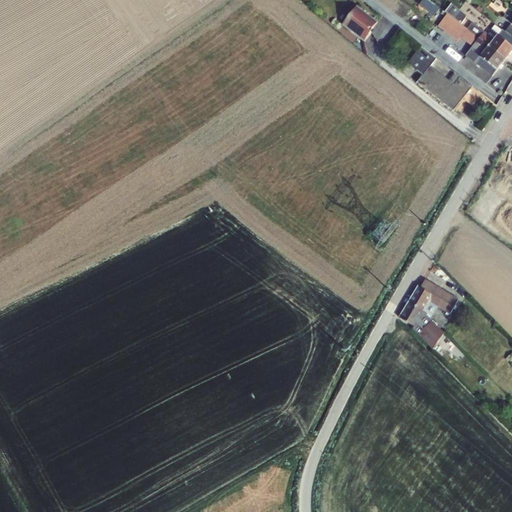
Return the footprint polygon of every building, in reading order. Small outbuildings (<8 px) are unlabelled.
[(440,10),(427,0),(423,0),(420,5),(434,17),(440,10)] [(467,30),(460,25),(466,16),(451,4),(445,12),(447,14),(439,26),(459,41),(462,36),(474,45),(466,55),(493,76),(506,60),(467,30)] [(357,6),(342,25),(364,42),(371,33),(368,30),(370,28),(372,30),(378,23),(357,6)] [(503,18),(511,25),(511,24),(511,10),(509,8),(504,15),(505,16),(503,18)] [(472,24),(467,30),(506,60),(511,51),(511,37),(505,33),(495,25),(488,35),(472,24)] [(437,59),(421,47),(407,64),(423,76),(417,83),(454,112),(473,87),(455,73),(449,81),(431,67),(437,59)] [(418,287),(409,302),(424,311),(431,319),(438,307),(451,315),(458,300),(426,280),(421,289),(418,287)] [(409,302),(399,318),(413,327),(433,351),(445,333),(433,322),(431,319),(424,311),(409,302)]
